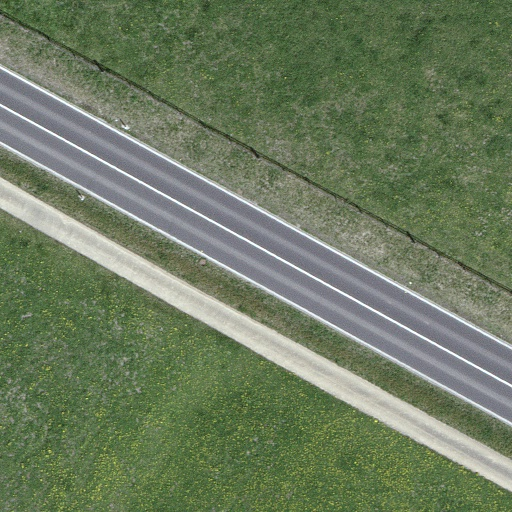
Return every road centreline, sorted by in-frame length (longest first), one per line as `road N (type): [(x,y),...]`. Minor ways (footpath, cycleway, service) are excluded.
road 1 (secondary): [(0,108),(511,388)]
road 2 (track): [(511,468),(0,191)]
